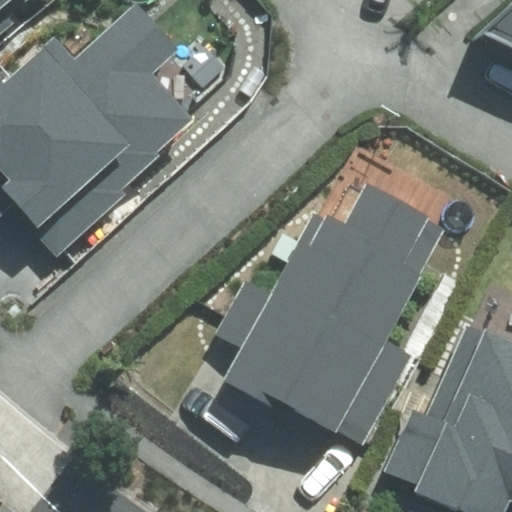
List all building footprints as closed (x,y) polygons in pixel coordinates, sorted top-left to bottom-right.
[(0,0),(0,24),(30,0),(0,0)] [(79,67),(60,45),(12,86),(8,82),(0,88),(0,183),(2,182),(63,254),(129,198),(123,191),(198,127),(157,80),(185,56),(146,10),(79,67)] [(511,19),(488,42),(511,53),(511,19)] [(231,385),(358,457),(414,358),(389,344),(453,230),(376,187),(353,229),(327,215),(280,298),(250,281),(219,336),(249,353),(231,385)] [(511,511),(511,346),(469,328),(431,418),(414,411),(389,473),(418,485),(414,495),(453,511),(511,511)]
